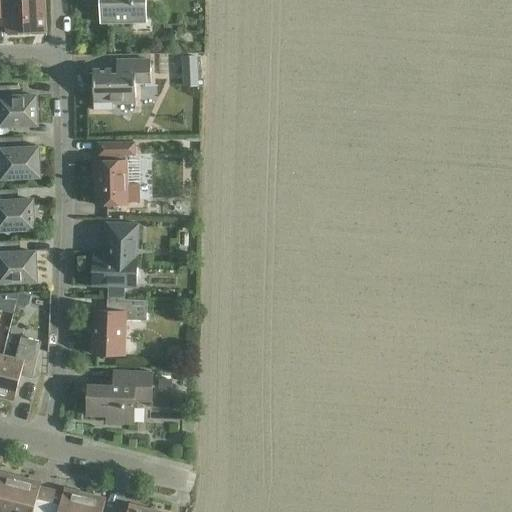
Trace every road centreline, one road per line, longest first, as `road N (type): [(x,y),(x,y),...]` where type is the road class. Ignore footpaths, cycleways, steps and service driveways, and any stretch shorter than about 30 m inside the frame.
road 1 (residential): [(56,54),(65,85),(66,188),(60,373),(45,443)]
road 2 (residential): [(45,443),(184,477)]
